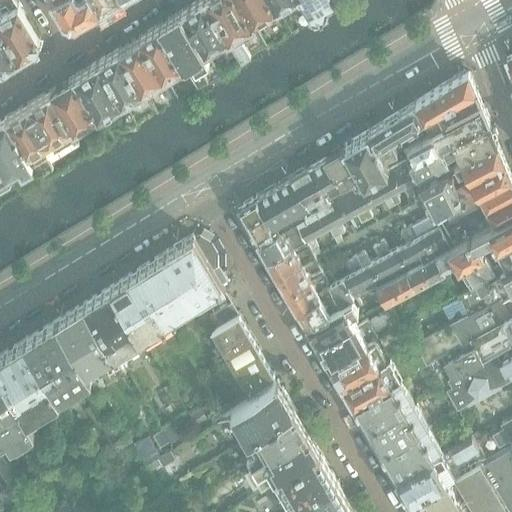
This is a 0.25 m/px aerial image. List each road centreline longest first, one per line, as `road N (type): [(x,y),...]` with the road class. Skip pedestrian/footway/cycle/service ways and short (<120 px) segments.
road 1 (residential): [(199,185),(389,511)]
road 2 (tertiary): [(199,185),(470,30)]
road 3 (tertiary): [(0,308),(199,185)]
